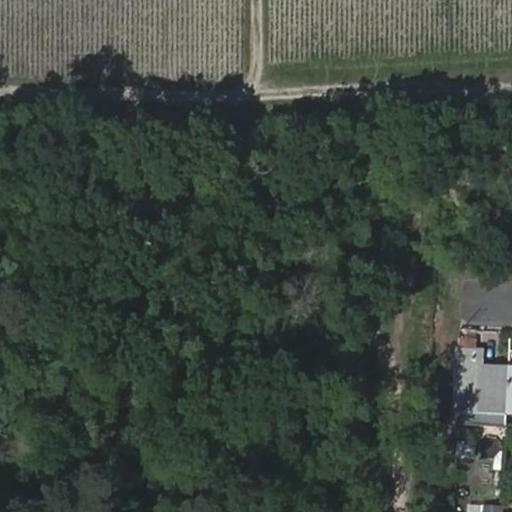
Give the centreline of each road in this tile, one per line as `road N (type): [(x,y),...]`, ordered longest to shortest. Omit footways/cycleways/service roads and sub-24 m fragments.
road 1 (track): [(255,0),(254,94),(0,93)]
road 2 (track): [(511,92),(254,94)]
